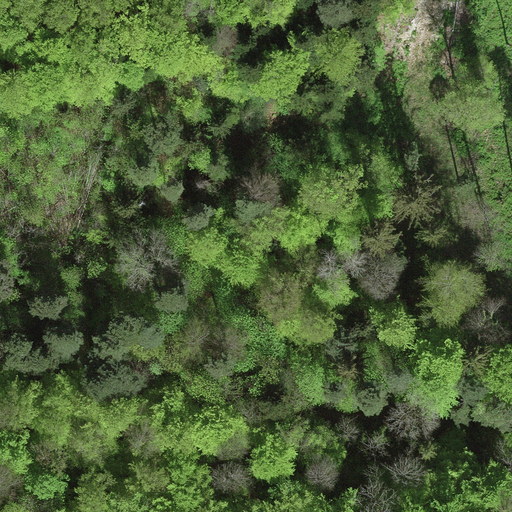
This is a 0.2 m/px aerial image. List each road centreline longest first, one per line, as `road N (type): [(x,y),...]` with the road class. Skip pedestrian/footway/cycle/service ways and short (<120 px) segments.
road 1 (track): [(0,383),(511,421)]
road 2 (track): [(441,0),(419,72),(431,146),(469,246),(511,297)]
